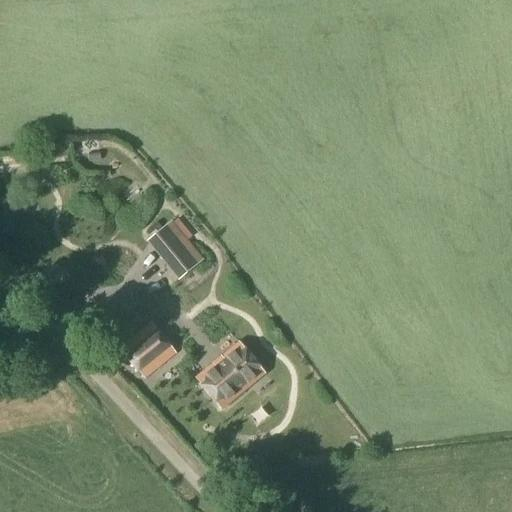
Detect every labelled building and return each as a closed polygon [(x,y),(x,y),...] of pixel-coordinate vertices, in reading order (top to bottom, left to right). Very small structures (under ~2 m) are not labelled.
[(87,154),(88,162),(100,161),(99,153),(87,154)] [(176,225),(164,235),(203,279),(215,268),(176,225)] [(191,316),(202,308),(194,296),(183,303),(191,316)] [(144,380),(175,355),(150,324),(118,349),(144,380)] [(220,358),(221,359),(214,365),(213,364),(195,379),(221,410),(263,375),(238,344),(220,358)]
